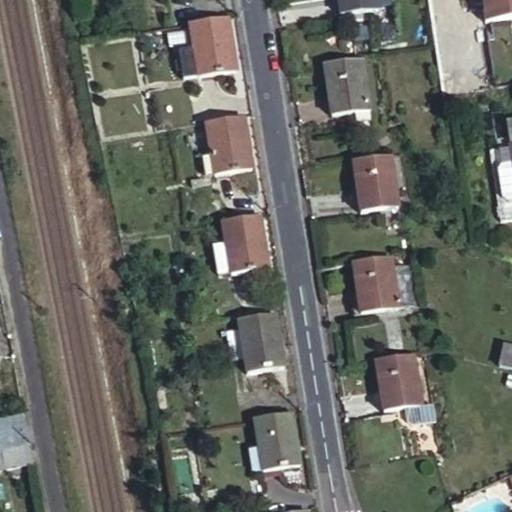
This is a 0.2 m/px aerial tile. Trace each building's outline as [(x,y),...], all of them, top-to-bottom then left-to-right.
[(375,7),(373,0),(335,0),(337,13),(375,7)] [(511,11),(511,0),(478,0),(481,16),(511,11)] [(233,77),(224,20),(186,26),(191,55),(196,83),(233,77)] [(365,109),(356,54),(319,59),(327,115),(365,109)] [(181,85),(196,83),(191,55),(177,57),(181,85)] [(250,174),(241,118),(204,124),(210,162),(201,164),(204,181),(212,179),(213,180),(250,174)] [(396,206),(388,152),(350,158),(359,212),(396,206)] [(511,158),(503,159),(511,217),(511,158)] [(268,275),(258,218),(220,225),(224,250),(212,252),(217,281),(229,279),(229,280),(268,275)] [(390,266),(388,255),(351,261),(359,300),(352,300),(355,317),(361,316),(396,309),(396,307),(390,266)] [(407,263),(390,266),(396,307),(413,304),(407,263)] [(284,372),(276,316),(237,322),(240,335),(244,361),(232,363),(234,379),(284,372)] [(227,337),(232,363),(244,361),(240,335),(227,337)] [(511,371),(511,348),(505,347),(499,368),(511,371)] [(422,408),(413,351),(376,357),(385,413),(406,410),(408,424),(413,427),(436,424),(433,406),(422,408)] [(301,472),(292,414),(255,421),(260,450),(247,451),(252,479),(301,472)] [(0,452),(30,446),(24,416),(0,421),(0,452)] [(0,472),(33,465),(30,446),(0,452),(0,472)]
